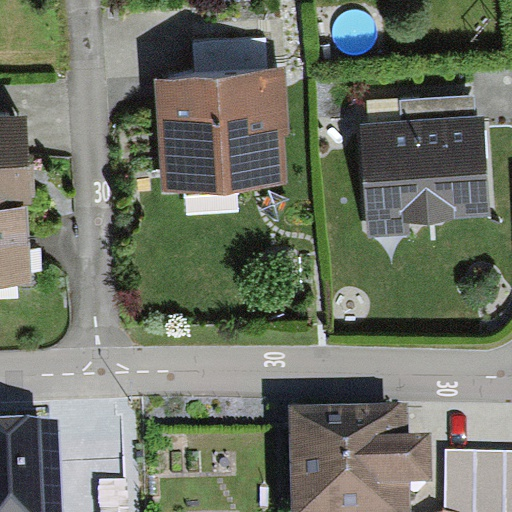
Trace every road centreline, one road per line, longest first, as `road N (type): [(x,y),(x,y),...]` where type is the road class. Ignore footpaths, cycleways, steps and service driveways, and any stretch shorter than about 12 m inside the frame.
road 1 (residential): [(99,371),(511,376)]
road 2 (residential): [(99,371),(77,0)]
